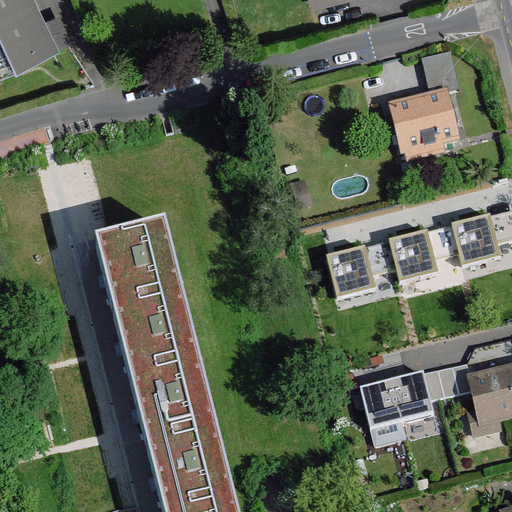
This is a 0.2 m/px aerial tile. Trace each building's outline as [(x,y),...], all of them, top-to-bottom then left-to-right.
[(0,0),(0,18),(32,3),(30,0),(0,0)] [(50,43),(32,3),(0,18),(0,42),(3,40),(17,69),(39,59),(35,50),(50,43)] [(427,58),(435,87),(458,80),(450,52),(427,58)] [(446,99),(392,111),(402,155),(457,141),(446,99)] [(481,226),(425,240),(430,258),(439,256),(449,296),(495,284),(481,226)] [(166,232),(98,249),(116,317),(183,300),(166,232)] [(183,300),(116,317),(132,384),(199,367),(183,300)] [(511,327),(499,331),(505,354),(511,352),(511,327)] [(199,367),(132,384),(149,452),(217,435),(199,367)] [(511,373),(473,383),(483,425),(511,417),(511,373)] [(195,511),(234,502),(217,435),(149,452),(164,511),(195,511)] [(380,489),(371,451),(353,455),(363,493),(380,489)] [(236,511),(234,502),(195,511),(236,511)]
